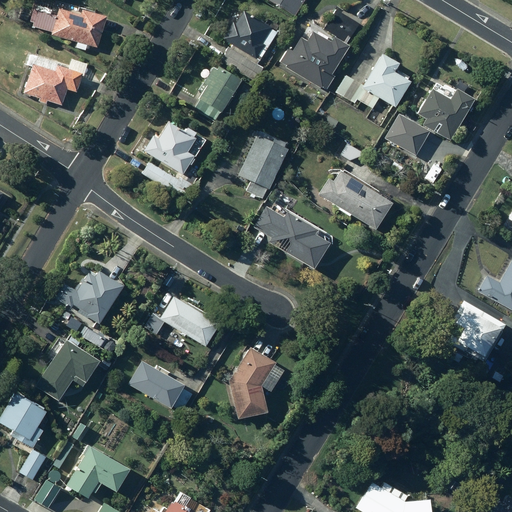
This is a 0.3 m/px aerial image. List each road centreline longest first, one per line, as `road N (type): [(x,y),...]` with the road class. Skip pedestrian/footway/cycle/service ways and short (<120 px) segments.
road 1 (residential): [(511,96),(265,511)]
road 2 (residential): [(272,308),(79,181)]
road 3 (residential): [(187,0),(79,181)]
road 4 (residential): [(79,181),(0,315)]
